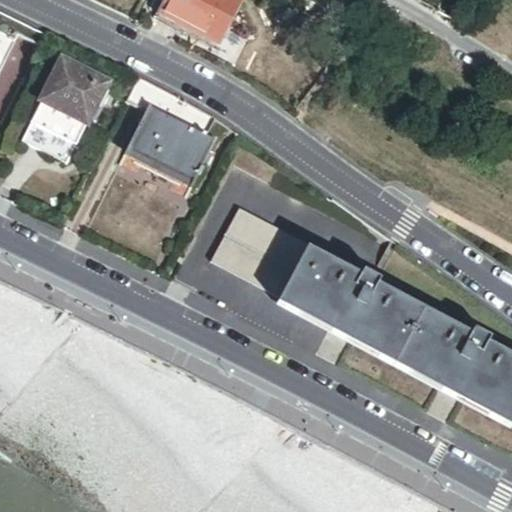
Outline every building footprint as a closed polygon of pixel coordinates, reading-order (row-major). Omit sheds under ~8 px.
[(216,21),(227,26),(240,0),(166,0),(159,14),(188,28),(207,38),(216,21)] [(207,38),(219,43),(227,26),(216,21),(207,38)] [(72,121),(87,128),(107,89),(62,66),(35,119),(62,133),(65,134),(72,121)] [(145,119),(149,113),(159,91),(140,81),(130,100),(126,109),(145,119)] [(124,113),(126,109),(130,100),(122,96),(116,109),(124,113)] [(128,153),(195,186),(215,146),(149,113),(145,119),(128,153)] [(62,133),(35,119),(22,145),(37,153),(49,159),(62,133)] [(67,168),(87,128),(72,121),(65,134),(62,133),(49,159),(67,168)] [(190,195),(195,186),(128,153),(124,162),(160,180),(190,195)] [(281,300),(306,253),(236,216),(211,264),(281,300)] [(306,253),(281,300),(502,415),(511,395),(511,362),(480,346),(483,340),(465,331),(462,336),(367,286),(370,279),(353,271),(351,276),(306,253)] [(499,421),(502,415),(281,300),(278,306),(334,336),(452,397),(499,421)]
